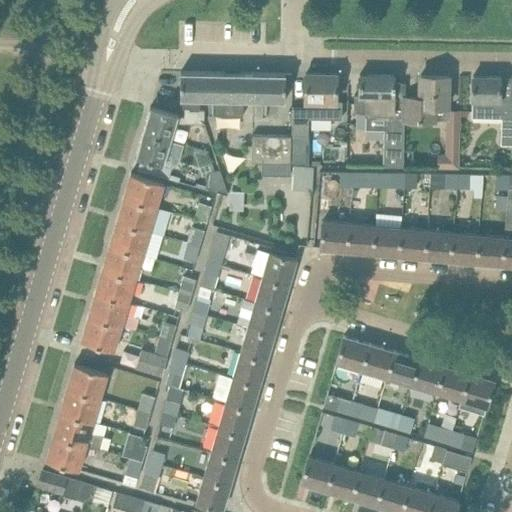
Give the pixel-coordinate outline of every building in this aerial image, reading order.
[(285,73),(180,71),(180,98),(184,98),(184,108),(189,108),(189,109),(199,110),(199,109),(199,99),(213,99),(213,114),(243,115),(243,99),(285,100),(285,73)] [(336,74),(305,73),(305,101),(327,102),(327,118),(341,118),(342,101),(336,100),(336,74)] [(394,75),(359,74),(359,94),(354,95),(353,113),(389,114),(388,131),(382,131),(382,166),(403,167),(404,120),(404,102),(393,102),(394,75)] [(405,97),(404,120),(433,121),(434,106),(447,107),(448,76),(420,75),(420,97),(405,97)] [(500,76),(472,76),(472,117),(503,117),(502,145),(511,144),(511,99),(500,99),(500,76)] [(292,105),(291,135),(308,135),(308,106),(292,105)] [(178,115),(150,106),(135,157),(163,165),(176,122),(204,123),(204,109),(199,109),(199,110),(189,109),(189,108),(184,108),(184,116),(177,116),(178,115)] [(460,110),(446,110),(446,131),(459,131),(460,110)] [(290,175),(290,162),(291,135),(252,134),(252,161),(262,161),(262,175),(290,175)] [(172,161),(168,176),(180,180),(181,178),(227,192),(220,170),(208,170),(209,177),(183,171),(185,165),(172,161)] [(353,171),(340,171),(340,185),(351,185),(353,171)] [(365,171),(353,171),(351,185),(365,185),(365,171)] [(405,171),(392,171),(392,186),(404,186),(405,171)] [(417,172),(405,171),(404,186),(417,186),(417,172)] [(164,182),(130,172),(123,197),(156,206),(164,182)] [(458,172),(444,172),(444,187),(456,187),(458,172)] [(470,172),(458,172),(456,187),(470,187),(470,172)] [(507,189),(508,174),(496,173),(496,188),(507,189)] [(507,195),(495,195),(495,209),(506,210),(507,195)] [(156,206),(123,197),(116,220),(149,230),(156,206)] [(194,217),(207,221),(211,205),(199,201),(194,217)] [(149,230),(116,220),(109,244),(142,254),(149,230)] [(346,249),(348,222),(322,220),(320,247),(346,249)] [(374,225),(348,222),(346,249),(372,252),(374,225)] [(187,241),(200,245),(204,229),(191,225),(187,241)] [(400,227),(374,225),(372,252),(398,254),(400,227)] [(426,229),(400,227),(398,254),(424,256),(426,229)] [(452,232),(426,229),(424,256),(450,259),(452,232)] [(216,230),(207,260),(221,264),(230,234),(216,230)] [(478,234),(452,232),(450,259),(476,261),(478,234)] [(476,261),(502,263),(505,236),(478,234),(476,261)] [(511,264),(511,236),(505,236),(502,263),(511,264)] [(200,245),(187,241),(182,257),(195,261),(200,245)] [(142,254),(109,244),(102,268),(135,278),(142,254)] [(269,250),(262,275),(262,276),(288,283),(295,258),(269,250)] [(221,264),(207,260),(203,272),(204,272),(200,285),(211,288),(215,275),(218,276),(221,264)] [(135,278),(102,268),(95,292),(128,302),(135,278)] [(183,274),(178,291),(191,294),(196,278),(183,274)] [(288,283),(262,276),(254,301),(281,308),(288,283)] [(191,294),(178,291),(174,306),(187,310),(191,294)] [(128,302),(95,292),(88,316),(121,325),(135,329),(138,318),(124,314),(128,302)] [(210,302),(195,298),(192,310),(206,314),(210,302)] [(281,308),(254,301),(247,326),(273,333),(281,308)] [(206,314),(192,310),(188,322),(203,326),(206,314)] [(121,325),(88,316),(81,340),(114,350),(121,325)] [(163,320),(159,336),(171,340),(176,324),(163,320)] [(273,333),(247,326),(240,351),(266,359),(273,333)] [(361,369),(368,342),(343,335),(335,362),(361,369)] [(161,375),(171,340),(159,336),(154,352),(141,348),(135,367),(161,375)] [(393,350),(368,342),(361,369),(386,376),(393,350)] [(189,351),(176,347),(173,359),(186,362),(189,351)] [(418,357),(393,350),(386,376),(411,384),(418,357)] [(266,359),(240,351),(232,376),(259,384),(266,359)] [(443,365),(418,357),(411,384),(436,391),(443,365)] [(186,362),(173,359),(169,371),(182,375),(186,362)] [(107,373),(74,363),(67,387),(100,397),(107,373)] [(469,372),(443,365),(436,391),(461,398),(469,372)] [(494,380),(469,372),(461,398),(486,406),(494,380)] [(259,384),(232,376),(225,401),(251,409),(259,384)] [(100,397),(67,387),(59,411),(93,421),(100,397)] [(155,396),(142,392),(137,408),(150,412),(155,396)] [(352,399),(340,396),(337,408),(348,412),(352,399)] [(180,402),(166,398),(162,410),(177,414),(180,402)] [(364,403),(352,399),(348,412),(360,415),(364,403)] [(251,409),(225,401),(218,426),(244,434),(251,409)] [(150,412),(137,408),(133,424),(146,428),(150,412)] [(177,414),(162,410),(159,422),(173,426),(177,414)] [(386,424),(398,428),(402,414),(390,410),(386,424)] [(93,421),(59,411),(52,435),(86,445),(86,444),(100,448),(103,435),(90,431),(93,421)] [(414,418),(402,414),(398,428),(410,431),(414,418)] [(346,419),(335,415),(331,428),(342,431),(346,419)] [(371,426),(346,419),(342,431),(355,435),(356,430),(369,434),(371,426)] [(440,425),(436,439),(448,442),(452,429),(440,425)] [(155,435),(173,440),(176,431),(159,426),(156,435),(155,435)] [(244,434),(218,426),(210,451),(237,459),(244,434)] [(380,443),(393,447),(397,432),(385,429),(380,443)] [(464,432),(452,429),(448,442),(460,446),(464,432)] [(408,436),(397,432),(393,447),(404,450),(408,436)] [(86,445),(52,435),(45,459),(78,469),(86,445)] [(173,440),(155,435),(148,460),(162,464),(169,440),(173,441),(173,440)] [(134,441),(129,458),(142,462),(148,438),(141,436),(139,442),(134,441)] [(447,448),(434,444),(430,458),(443,462),(447,448)] [(458,452),(447,448),(443,462),(454,465),(458,452)] [(237,459),(210,451),(203,476),(229,484),(237,459)] [(333,463),(308,455),(300,481),(325,489),(333,463)] [(142,462),(129,458),(125,473),(138,477),(142,462)] [(162,464),(148,460),(144,472),(158,476),(162,464)] [(358,470),(333,463),(325,489),(350,496),(358,470)] [(65,476),(42,469),(38,484),(61,492),(60,494),(65,476)] [(383,478),(358,470),(350,496),(375,504),(383,478)] [(144,472),(140,488),(153,491),(158,476),(144,472)] [(80,511),(89,484),(65,476),(60,494),(80,500),(75,511),(80,511)] [(229,484),(203,476),(195,501),(222,509),(229,484)] [(408,485),(383,478),(375,504),(400,511),(408,485)] [(112,491),(89,484),(80,511),(85,498),(107,505),(112,491)] [(427,511),(433,493),(408,485),(400,511),(402,511),(427,511)] [(135,496),(117,490),(112,506),(131,511),(135,496)] [(454,511),(458,500),(433,493),(427,511),(454,511)] [(141,511),(145,499),(135,496),(131,511),(133,511),(141,511)] [(167,511),(169,506),(158,503),(156,510),(155,511),(167,511)]
